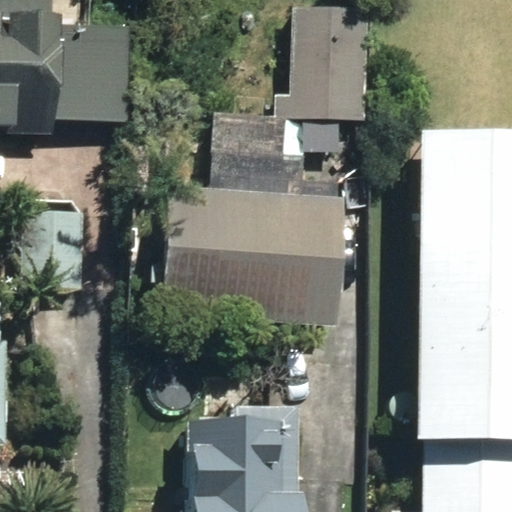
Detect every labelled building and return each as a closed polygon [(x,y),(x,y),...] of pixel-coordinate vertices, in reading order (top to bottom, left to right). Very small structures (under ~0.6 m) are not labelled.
[(0,0),(0,141),(39,141),(39,128),(115,128),(116,35),(37,35),(36,0),(0,0)] [(211,158),(267,159),(267,126),(353,127),(355,18),(281,15),(280,101),(264,101),(264,123),(212,122),(211,158)] [(130,96),(150,96),(151,65),(130,65),(130,96)] [(409,511),(511,511),(511,146),(397,144),(393,454),(409,454),(409,511)] [(144,325),(322,336),(329,205),(152,195),(144,325)] [(9,293),(71,294),(72,219),(11,218),(9,293)] [(170,432),(167,511),(287,511),(287,508),(284,507),(285,418),(219,415),(218,433),(170,432)]
